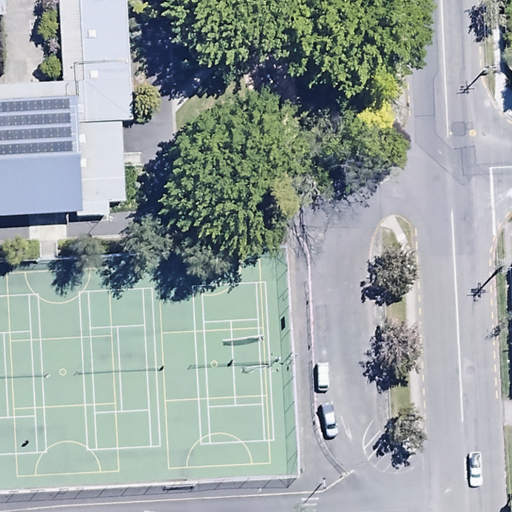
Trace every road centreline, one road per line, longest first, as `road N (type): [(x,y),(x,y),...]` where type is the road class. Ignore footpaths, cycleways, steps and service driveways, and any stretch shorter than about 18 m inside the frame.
road 1 (tertiary): [(445,172),(465,511)]
road 2 (tertiary): [(437,0),(445,172)]
